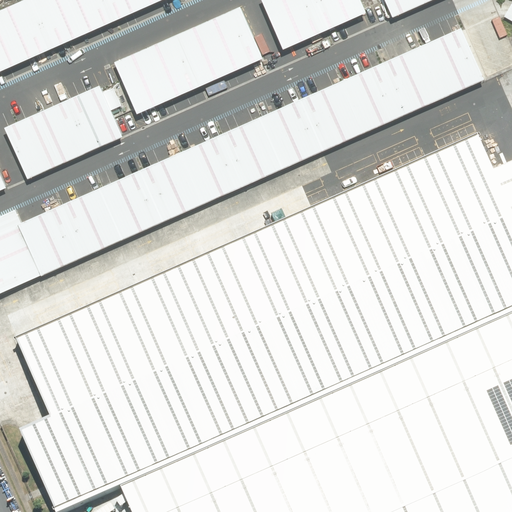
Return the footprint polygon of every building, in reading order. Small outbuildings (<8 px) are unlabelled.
[(4,0),(0,2),(0,68),(156,0),(4,0)] [(264,0),(286,47),(370,9),(365,0),(264,0)] [(388,0),(394,14),(425,0),(388,0)] [(243,5),(118,60),(140,111),(265,56),(243,5)] [(15,204),(0,211),(0,293),(484,74),(459,18),(21,217),(15,204)] [(102,80),(8,123),(31,174),(125,131),(102,80)] [(470,140),(22,334),(63,426),(31,440),(62,511),(77,511),(116,495),(511,323),(511,169),(488,180),(470,140)] [(0,163),(0,187),(9,184),(0,163)] [(511,511),(511,323),(116,495),(123,511),(511,511)]
